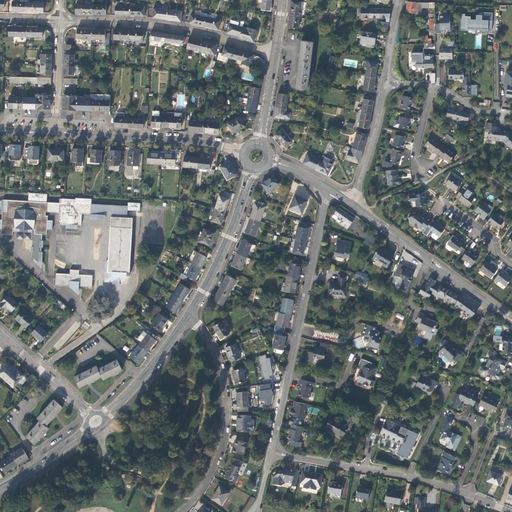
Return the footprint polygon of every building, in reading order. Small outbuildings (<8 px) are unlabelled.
[(20,12),(20,13),(27,13),(28,2),(27,0),(20,0),(20,1),(13,1),(12,11),(17,12),(20,12)] [(270,2),(270,0),(262,0),(261,10),(269,11),(270,2)] [(301,1),(291,0),(290,0),(290,7),(289,16),(299,18),(301,1)] [(416,13),(417,2),(408,1),(406,11),(416,13)] [(44,2),(28,2),(27,13),(35,14),(35,12),(38,12),(43,12),(44,2)] [(84,14),(92,14),(93,4),(85,4),(76,4),(76,14),(84,14)] [(107,5),(93,4),(92,14),(99,15),(106,15),(107,5)] [(123,15),(130,16),(130,7),(116,6),(116,15),(123,15)] [(136,7),(130,7),(130,16),(137,16),(144,16),(145,8),(136,7)] [(385,23),(388,23),(390,11),(389,10),(370,8),(361,7),(360,16),(385,19),(385,23)] [(160,18),(167,19),(168,10),(155,8),(153,17),(160,18)] [(182,12),(168,10),(167,19),(174,20),(181,21),(182,12)] [(196,24),(203,26),(205,17),(206,13),(201,12),(200,16),(194,14),(191,14),(189,23),(196,24)] [(465,14),(462,14),(461,30),(467,30),(468,28),(482,28),(482,33),(488,34),(488,30),(492,30),(492,24),(490,24),(490,20),(492,21),(493,13),(482,12),(482,13),(479,13),(479,15),(476,15),(476,20),(471,19),(471,16),(465,16),(465,14)] [(210,18),(205,17),(203,26),(211,27),(218,29),(220,20),(216,19),(217,16),(211,14),(210,18)] [(444,16),(439,16),(440,24),(435,24),(435,33),(442,33),(442,29),(445,29),(447,29),(447,32),(451,31),(450,14),(444,14),(444,16)] [(298,29),(299,18),(289,16),(288,22),(288,28),(298,29)] [(233,34),(240,36),(243,27),(240,27),(237,26),(238,22),(231,20),(227,32),(233,34)] [(9,36),(26,36),(27,27),(17,27),(9,26),(9,36)] [(257,30),(243,26),(243,27),(240,36),(240,37),(246,39),(254,41),(257,30)] [(35,27),(27,27),(26,36),(42,37),(42,28),(35,27)] [(86,43),(91,44),(91,43),(92,29),(84,29),(77,29),(77,38),(79,38),(84,38),(83,43),(86,43)] [(98,29),(92,29),(91,43),(96,43),(97,39),(105,39),(105,30),(98,29)] [(114,39),(129,40),(129,29),(121,29),(115,29),(114,39)] [(143,41),(144,31),(137,30),(129,29),(129,40),(143,41)] [(150,40),(165,43),(166,33),(158,32),(151,31),(150,40)] [(375,39),(375,34),(365,32),(363,44),(366,45),(367,43),(375,45),(376,39),(375,39)] [(165,43),(183,45),(184,36),(174,35),(166,33),(165,43)] [(187,48),(200,51),(202,41),(196,39),(189,37),(187,48)] [(428,46),(431,47),(432,38),(425,37),(424,43),(428,44),(428,46)] [(214,55),(216,44),(209,42),(202,41),(200,51),(214,55)] [(307,89),(313,43),(301,41),(299,63),(295,88),(307,89)] [(446,59),(452,59),(453,47),(455,47),(455,42),(448,41),(447,47),(441,46),(440,58),(446,59)] [(222,53),(219,52),(217,59),(226,62),(227,57),(236,59),(239,50),(231,48),(224,46),(222,53)] [(250,64),(262,67),(262,65),(263,63),(262,62),(262,60),(261,59),(260,58),(258,56),(256,55),(245,52),(239,50),(236,59),(235,63),(244,65),(244,64),(249,65),(250,64)] [(41,53),(41,63),(52,64),(52,58),(52,53),(41,53)] [(75,54),(65,54),(65,58),(64,64),(75,64),(75,54)] [(428,60),(428,55),(423,55),(421,55),(416,55),(416,67),(426,67),(433,67),(433,60),(428,60)] [(368,61),(366,76),(376,77),(377,71),(378,63),(368,61)] [(40,73),(51,74),(51,69),(52,64),(41,63),(40,73)] [(80,70),(80,64),(75,64),(64,64),(64,69),(64,74),(79,75),(79,70),(80,70)] [(477,94),(477,85),(469,85),(469,73),(464,73),(464,71),(464,70),(449,70),(449,79),(463,79),(463,84),(463,94),(477,94)] [(374,84),(376,77),(366,76),(363,89),(373,91),(374,84)] [(250,87),(248,99),(257,101),(258,94),(259,88),(250,87)] [(286,108),(288,94),(280,93),(278,93),(277,99),(276,106),(286,108)] [(51,95),(37,94),(37,98),(37,109),(44,109),(50,109),(51,95)] [(91,94),(91,97),(91,110),(99,110),(110,111),(111,94),(91,94)] [(77,95),(63,95),(63,109),(67,109),(77,109),(77,95)] [(84,95),(77,95),(77,109),(83,110),(91,110),(91,97),(84,97),(84,95)] [(413,98),(403,95),(400,107),(409,109),(410,105),(411,102),(412,103),(413,98)] [(9,97),(9,108),(16,108),(23,108),(23,97),(9,97)] [(37,98),(23,97),(23,108),(29,108),(37,109),(37,98)] [(246,110),(255,111),(256,106),(257,101),(248,99),(246,110)] [(364,99),(361,113),(371,115),(372,108),(374,101),(364,99)] [(490,107),(491,100),(485,99),(484,103),(480,102),(479,106),(490,107)] [(469,119),(470,113),(463,112),(463,107),(458,106),(455,105),(449,103),(445,116),(463,121),(463,123),(464,124),(468,125),(469,119)] [(286,112),(286,108),(276,106),(276,111),(275,117),(289,118),(290,113),(286,112)] [(159,127),(166,127),(167,117),(159,117),(160,112),(160,111),(153,111),(152,126),(159,127)] [(181,128),(182,113),(175,113),(175,118),(167,117),(166,127),(173,128),(181,128)] [(370,121),(371,115),(361,113),(358,127),(368,129),(370,121)] [(411,121),(413,116),(405,114),(404,117),(399,116),(398,121),(397,120),(395,124),(398,125),(398,127),(402,128),(403,127),(408,128),(409,125),(409,123),(409,122),(409,120),(411,121)] [(240,116),(228,123),(233,133),(239,129),(245,126),(240,116)] [(129,118),(114,117),(114,126),(122,127),(128,127),(129,118)] [(144,119),(129,118),(128,127),(135,128),(143,128),(144,119)] [(195,132),(203,132),(204,122),(189,121),(188,131),(195,132)] [(219,123),(204,122),(203,132),(210,133),(218,134),(219,123)] [(488,139),(503,141),(509,131),(502,131),(500,129),(498,128),(498,130),(496,129),(496,128),(497,125),(497,123),(487,122),(485,128),(489,129),(489,131),(488,139)] [(293,142),(283,129),(276,134),(281,141),(286,147),(293,142)] [(511,133),(509,131),(503,141),(506,143),(506,142),(510,145),(509,146),(511,148),(511,133)] [(357,134),(352,148),(362,151),(365,144),(367,137),(357,134)] [(406,137),(395,134),(393,145),(403,148),(404,143),(404,142),(405,141),(406,137)] [(434,152),(437,154),(443,146),(444,145),(441,143),(440,144),(431,137),(425,145),(430,149),(430,150),(431,151),(434,153),(434,152)] [(17,144),(11,143),(10,159),(21,160),(22,144),(17,144)] [(35,145),(30,145),(30,147),(25,147),(25,158),(29,158),(29,162),(31,163),(38,163),(40,162),(40,158),(40,145),(35,145)] [(346,158),(359,163),(361,157),(362,151),(352,148),(345,146),(343,153),(348,154),(346,158)] [(447,149),(443,146),(437,154),(437,155),(441,157),(442,156),(444,158),(449,162),(452,158),(453,159),(456,155),(448,148),(447,149)] [(79,147),(74,147),(73,160),(84,161),(85,148),(79,147)] [(57,149),(50,148),(49,159),(64,160),(64,149),(57,149)] [(98,148),(92,148),(92,161),(102,162),(103,149),(98,148)] [(116,149),(110,149),(110,163),(121,164),(122,150),(116,149)] [(402,156),(403,152),(393,149),(389,162),(386,161),(384,165),(388,166),(392,166),(393,163),(399,165),(400,159),(401,156),(402,156)] [(135,150),(130,150),(129,165),(135,165),(135,168),(140,168),(141,151),(135,150)] [(148,162),(162,163),(163,152),(155,152),(149,151),(148,162)] [(170,153),(163,152),(162,163),(176,164),(176,153),(170,153)] [(185,166),(199,168),(200,156),(194,155),(186,154),(185,166)] [(307,154),(303,163),(309,166),(315,169),(320,160),(307,154)] [(206,157),(200,156),(199,168),(211,169),(212,158),(206,157)] [(322,162),(320,160),(315,169),(321,172),(327,175),(332,165),(329,163),(331,160),(325,157),(322,162)] [(230,179),(238,172),(234,166),(229,160),(221,167),(230,179)] [(398,175),(398,170),(386,170),(386,176),(388,176),(388,185),(399,184),(399,180),(399,178),(398,178),(398,175)] [(280,185),(276,175),(270,178),(263,181),(267,191),(280,185)] [(461,182),(451,175),(448,178),(449,179),(446,183),(450,186),(452,187),(451,188),(455,191),(461,182)] [(464,185),(462,187),(456,196),(459,198),(458,199),(464,203),(468,206),(474,198),(471,196),(474,192),(467,187),(464,185)] [(425,194),(415,195),(409,196),(409,201),(415,200),(416,207),(426,205),(425,202),(425,198),(426,198),(425,194)] [(222,195),(217,208),(227,210),(229,204),(231,198),(222,195)] [(309,200),(296,195),(291,208),(304,213),(306,206),(309,200)] [(34,253),(31,256),(38,262),(41,259),(42,234),(47,234),(47,229),(52,230),(53,220),(48,220),(48,216),(46,215),(46,211),(61,212),(61,223),(67,224),(76,224),(81,225),(82,213),(91,214),(92,205),(92,199),(77,198),(76,199),(62,198),(62,203),(3,199),(2,219),(0,219),(0,228),(2,229),(1,233),(13,234),(13,231),(14,227),(32,229),(31,239),(32,240),(32,251),(34,253)] [(486,205),(482,201),(475,210),(479,213),(481,214),(479,216),(484,219),(491,210),(486,207),(486,205)] [(255,209),(252,216),(261,220),(266,206),(257,202),(255,209)] [(91,214),(111,215),(127,217),(127,207),(92,205),(91,214)] [(225,217),(227,210),(217,208),(213,206),(212,213),(215,214),(213,220),(223,223),(225,217)] [(354,219),(338,207),(334,214),(338,217),(337,219),(341,221),(340,223),(347,229),(354,219)] [(498,215),(494,212),(487,222),(491,224),(493,225),(498,229),(501,224),(500,224),(503,220),(498,217),(498,215)] [(108,262),(108,272),(112,272),(112,276),(118,283),(125,275),(130,276),(134,217),(127,217),(111,215),(108,262)] [(422,229),(424,231),(426,227),(431,221),(432,219),(429,217),(427,216),(426,218),(422,215),(421,217),(418,215),(408,217),(409,223),(415,227),(416,225),(419,228),(422,229)] [(257,233),(261,220),(252,216),(250,222),(247,230),(257,233)] [(300,219),(297,238),(298,238),(308,240),(309,233),(310,227),(307,226),(308,221),(300,219)] [(431,235),(432,236),(436,240),(444,229),(438,225),(439,224),(435,221),(434,223),(431,221),(426,227),(424,231),(422,232),(426,235),(430,230),(433,232),(431,235)] [(32,229),(14,227),(13,231),(17,231),(16,239),(31,239),(32,229)] [(213,239),(216,232),(206,228),(204,231),(202,231),(198,239),(203,241),(211,244),(213,239)] [(458,249),(461,252),(467,244),(463,242),(461,241),(460,240),(459,241),(453,236),(447,244),(457,251),(458,249)] [(241,244),(238,251),(248,255),(251,247),(254,242),(244,238),(241,244)] [(306,247),(308,240),(298,238),(295,251),(305,253),(306,247)] [(374,246),(374,241),(366,238),(364,243),(374,246)] [(349,258),(352,243),(337,240),(334,256),(345,259),(345,257),(349,258)] [(387,267),(394,255),(389,252),(389,253),(379,247),(373,258),(383,264),(382,265),(387,267)] [(469,248),(461,259),(464,262),(466,260),(473,265),(479,256),(474,253),(472,251),(469,248)] [(195,258),(193,262),(202,267),(205,261),(208,255),(195,249),(191,256),(195,258)] [(242,268),(248,255),(238,251),(236,257),(233,264),(242,268)] [(292,261),(290,274),(300,276),(301,270),(303,263),(292,261)] [(480,269),(491,277),(498,269),(495,266),(496,265),(494,264),(492,263),(491,265),(486,261),(480,269)] [(118,288),(118,283),(112,276),(112,272),(108,272),(108,262),(106,262),(105,281),(112,282),(118,288)] [(200,271),(202,267),(193,262),(191,266),(188,265),(184,273),(196,279),(200,271)] [(406,291),(415,269),(404,264),(403,269),(398,267),(394,275),(402,278),(403,275),(405,275),(404,279),(400,288),(406,291)] [(69,286),(74,290),(78,286),(84,287),(92,287),(93,275),(79,274),(79,270),(70,269),(70,274),(56,273),(55,285),(69,286)] [(505,272),(502,270),(494,280),(497,283),(499,281),(506,286),(511,278),(507,274),(505,273),(505,272)] [(225,278),(222,285),(231,290),(238,277),(229,272),(225,278)] [(299,283),(300,276),(290,274),(287,288),(297,291),(299,283)] [(345,296),(347,284),(346,284),(346,276),(339,275),(338,283),(330,282),(328,294),(345,296)] [(447,289),(440,286),(435,283),(436,281),(430,278),(425,286),(423,285),(419,293),(428,299),(431,293),(436,296),(437,296),(442,299),(443,298),(447,289)] [(181,282),(174,293),(184,299),(187,294),(190,287),(181,282)] [(225,303),(231,290),(222,285),(218,292),(215,298),(225,303)] [(460,297),(447,289),(443,298),(455,304),(459,298),(460,297)] [(467,295),(462,292),(460,295),(460,297),(459,298),(463,301),(467,295)] [(180,305),(184,299),(174,293),(170,301),(166,299),(165,302),(168,304),(167,305),(177,311),(180,305)] [(20,305),(8,295),(0,304),(5,308),(7,307),(9,309),(13,312),(20,305)] [(471,318),(480,305),(467,295),(463,301),(459,298),(455,304),(455,305),(471,318)] [(285,296),(282,310),(292,312),(294,305),(295,298),(285,296)] [(34,319),(23,310),(16,318),(21,323),(26,327),(34,319)] [(291,319),(292,312),(282,310),(279,323),(289,325),(291,319)] [(168,318),(159,312),(152,323),(161,329),(164,324),(168,318)] [(435,328),(437,323),(432,321),(431,322),(428,320),(428,319),(426,318),(427,315),(420,312),(416,321),(420,323),(419,326),(424,328),(426,331),(424,337),(431,340),(433,334),(431,333),(433,328),(435,329),(435,328)] [(221,337),(232,330),(229,325),(226,327),(222,319),(213,324),(217,331),(221,337)] [(379,337),(375,329),(376,327),(365,324),(362,334),(365,334),(365,336),(364,337),(364,339),(364,341),(367,342),(368,342),(369,343),(369,346),(378,349),(382,337),(379,337)] [(49,333),(39,325),(32,333),(37,337),(42,341),(49,333)] [(338,341),(340,331),(316,326),(313,336),(338,341)] [(142,341),(148,333),(144,330),(138,338),(142,341)] [(142,341),(140,344),(148,350),(156,339),(148,333),(142,341)] [(287,335),(276,333),(274,345),(278,346),(278,350),(279,351),(283,352),(284,351),(286,341),(287,335)] [(511,355),(511,342),(511,336),(502,335),(502,336),(501,336),(494,335),(494,336),(493,336),(496,341),(502,342),(501,343),(503,343),(502,351),(504,353),(507,353),(508,355),(511,355)] [(357,349),(364,346),(360,337),(353,340),(357,349)] [(238,342),(228,347),(230,353),(233,360),(243,356),(240,349),(238,343),(238,342)] [(463,356),(448,342),(439,352),(443,356),(444,355),(451,362),(453,359),(456,362),(463,356)] [(138,362),(148,350),(140,344),(139,343),(130,355),(138,362)] [(324,355),(325,348),(328,349),(329,344),(321,343),(319,347),(315,346),(314,352),(308,351),(306,361),(313,363),(315,358),(324,359),(325,355),(324,355)] [(503,370),(507,362),(496,357),(498,354),(491,351),(489,354),(492,356),(490,359),(489,358),(486,365),(485,365),(481,366),(479,370),(481,374),(484,376),(489,374),(493,375),(492,378),(496,380),(497,379),(499,380),(501,379),(502,376),(501,374),(499,373),(497,372),(498,368),(500,369),(503,370)] [(266,354),(259,357),(261,365),(263,378),(265,377),(265,379),(263,380),(264,384),(271,383),(273,383),(272,378),(270,378),(269,379),(269,377),(270,376),(273,376),(272,370),(271,370),(270,366),(272,365),(270,358),(267,358),(266,354)] [(372,380),(377,367),(371,364),(372,363),(361,358),(358,364),(361,366),(360,369),(361,370),(357,381),(365,384),(364,385),(369,387),(369,386),(369,385),(373,386),(375,381),(372,380)] [(96,365),(74,376),(80,387),(83,385),(84,386),(91,383),(91,382),(94,380),(95,381),(99,379),(98,378),(101,376),(103,379),(107,377),(108,378),(115,375),(114,373),(118,372),(119,373),(123,371),(116,359),(98,368),(96,365)] [(0,374),(14,387),(24,375),(18,370),(16,373),(12,369),(7,364),(0,372),(0,374)] [(246,380),(244,367),(235,368),(236,374),(237,381),(246,380)] [(436,385),(437,381),(430,378),(429,378),(426,377),(426,378),(421,375),(416,385),(421,387),(421,389),(425,391),(425,389),(429,390),(432,389),(432,390),(435,385),(436,385)] [(313,387),(314,383),(301,380),(300,384),(299,383),(297,388),(298,389),(300,389),(299,392),(298,396),(303,397),(305,397),(309,398),(311,396),(312,393),(310,391),(312,387),(313,387)] [(266,398),(266,405),(272,404),(273,399),(273,397),(271,388),(271,383),(264,384),(260,385),(260,390),(261,399),(266,398)] [(475,394),(477,390),(465,385),(464,389),(463,389),(460,395),(456,393),(451,406),(457,409),(461,401),(461,400),(468,403),(474,406),(478,396),(475,394)] [(249,403),(248,389),(238,390),(238,397),(238,404),(249,403)] [(494,412),(499,401),(495,399),(494,401),(489,399),(488,397),(483,395),(479,404),(486,408),(486,409),(490,410),(494,412)] [(54,399),(38,418),(40,421),(27,436),(37,445),(39,442),(38,441),(41,437),(42,438),(47,433),(46,432),(49,428),(47,426),(49,423),(50,424),(53,420),(52,420),(55,417),(56,417),(61,411),(60,411),(63,407),(54,399)] [(305,418),(306,415),(305,414),(306,409),(307,409),(308,404),(294,401),(293,406),(294,406),(293,410),(291,412),(292,414),(292,417),(290,417),(289,424),(292,424),(301,426),(302,418),(304,419),(305,418)] [(511,430),(511,413),(507,411),(504,418),(506,418),(503,427),(511,430)] [(238,420),(239,428),(251,428),(251,427),(255,427),(255,418),(252,416),(251,416),(250,413),(238,414),(238,420)] [(458,440),(460,436),(448,430),(453,419),(447,416),(443,425),(440,431),(444,434),(445,434),(443,440),(447,442),(452,444),(450,448),(455,450),(459,440),(458,440)] [(345,441),(353,426),(347,423),(345,427),(330,418),(325,426),(333,430),(343,435),(341,439),(345,441)] [(417,438),(419,434),(417,433),(410,430),(401,426),(400,427),(396,426),(397,424),(387,419),(383,427),(384,427),(381,434),(402,444),(397,453),(408,458),(415,443),(417,438)] [(303,432),(304,427),(301,426),(292,424),(291,428),(291,429),(290,433),(289,440),(290,440),(290,442),(292,445),(301,447),(302,442),(299,441),(301,431),(303,432)] [(247,440),(236,437),(234,444),(232,451),(243,454),(247,440)] [(22,448),(12,455),(12,456),(17,465),(22,462),(28,458),(22,448)] [(451,466),(453,462),(456,457),(445,452),(443,457),(442,457),(436,470),(441,472),(443,472),(450,475),(452,470),(451,469),(452,467),(451,466)] [(12,468),(17,465),(12,456),(0,463),(5,472),(12,468)] [(239,472),(243,460),(233,457),(231,464),(228,471),(227,470),(225,476),(237,480),(239,475),(238,474),(239,472)] [(248,461),(243,460),(239,472),(243,473),(248,461)] [(296,489),(299,470),(287,469),(274,477),(272,485),(281,487),(285,484),(285,483),(292,484),(291,488),(296,489)] [(499,485),(502,475),(491,470),(487,481),(499,485)] [(320,488),(323,475),(302,471),(300,485),(304,485),(303,488),(316,490),(316,487),(320,488)] [(340,499),(343,485),(334,484),(334,483),(329,482),(327,497),(340,499)] [(231,491),(221,485),(217,491),(213,497),(223,503),(231,491)] [(368,500),(370,490),(357,488),(356,498),(368,500)] [(400,505),(402,494),(392,493),(392,492),(387,491),(385,502),(400,505)] [(435,511),(436,509),(429,508),(429,509),(429,511),(425,510),(424,509),(424,508),(425,498),(418,497),(415,497),(414,505),(417,505),(417,509),(418,509),(418,511),(435,511)]
